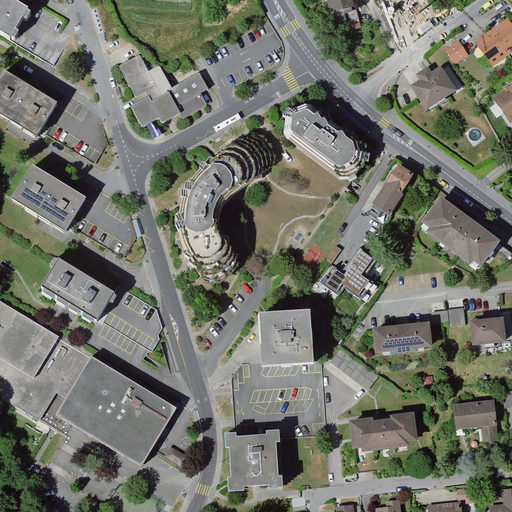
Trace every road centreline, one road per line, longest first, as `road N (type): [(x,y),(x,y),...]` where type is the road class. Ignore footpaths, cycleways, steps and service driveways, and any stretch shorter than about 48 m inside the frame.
road 1 (residential): [(131,165),(206,415),(208,468),(192,511)]
road 2 (residential): [(313,511),(311,491),(511,471)]
road 3 (residential): [(131,165),(77,0)]
road 4 (residential): [(349,98),(487,0)]
road 5 (tertiary): [(473,194),(349,98)]
